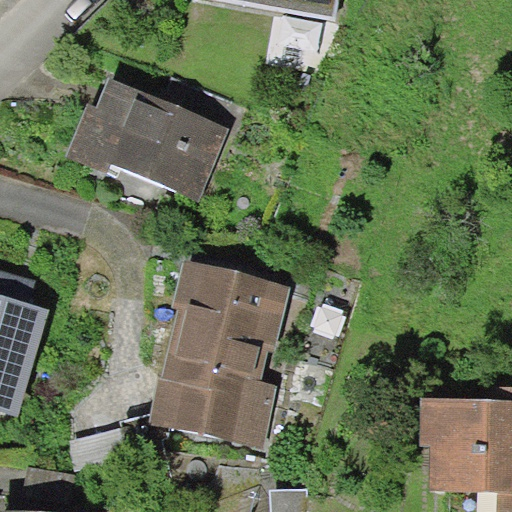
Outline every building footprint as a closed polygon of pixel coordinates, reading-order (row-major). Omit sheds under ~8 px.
[(235,0),(334,19),(337,0),(235,0)] [(229,128),(108,77),(96,104),(88,100),(64,154),(108,173),(112,163),(198,200),(229,128)] [(291,285),(184,259),(172,306),(179,307),(164,371),(160,370),(147,420),(263,449),(279,384),(262,380),(271,344),(276,345),(291,285)] [(0,271),(0,297),(28,306),(35,282),(0,271)] [(28,306),(0,297),(0,406),(18,412),(47,311),(28,306)] [(497,398),(422,396),(420,444),(431,445),(429,491),(498,493),(511,493),(511,387),(498,387),(497,398)] [(120,428),(69,441),(76,469),(127,456),(120,428)] [(81,475),(30,466),(25,495),(76,504),(81,475)] [(309,511),(309,488),(270,489),(270,511),(309,511)] [(511,511),(511,493),(498,493),(497,511),(511,511)]
